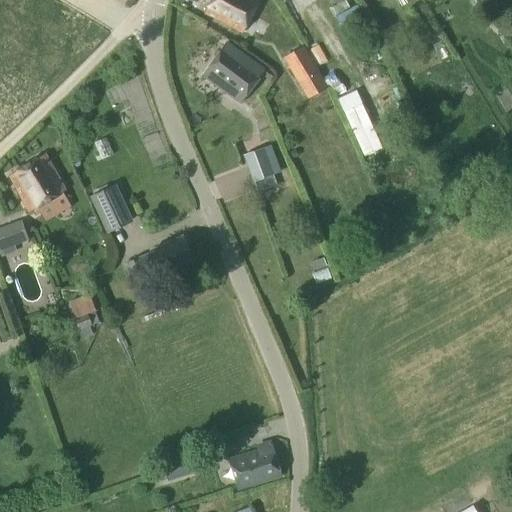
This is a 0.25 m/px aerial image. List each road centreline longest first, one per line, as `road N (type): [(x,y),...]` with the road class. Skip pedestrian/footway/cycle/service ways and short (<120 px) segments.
road 1 (unclassified): [(297,511),(284,387),(150,67),(153,0)]
road 2 (track): [(0,145),(129,21),(149,16)]
